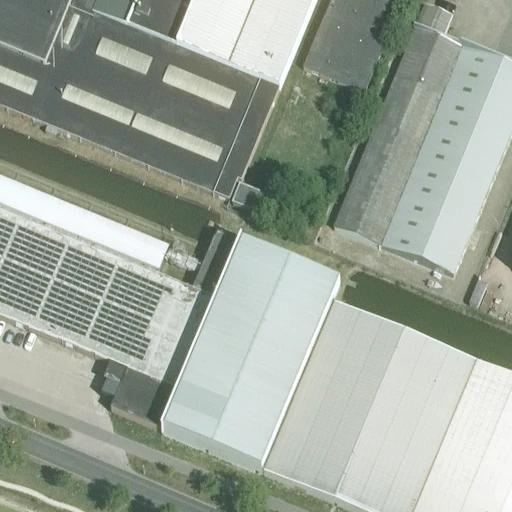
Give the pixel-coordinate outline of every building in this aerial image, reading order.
[(0,0),(0,111),(47,130),(45,135),(54,139),(56,134),(229,204),(237,184),(241,186),(279,93),(280,93),(317,0),(138,0),(126,31),(93,17),(100,0),(0,0)] [(374,42),(391,0),(333,0),(324,22),(303,72),(364,97),(385,47),(374,42)] [(429,13),(429,12),(424,10),(329,231),(447,282),(511,131),(511,74),(442,44),(451,22),(429,13)] [(0,194),(162,261),(172,236),(0,165),(0,194)] [(232,207),(257,217),(264,199),(239,189),(232,207)] [(511,511),(511,382),(476,367),(331,308),(339,288),(240,247),(238,252),(215,243),(193,295),(0,215),(0,321),(127,374),(111,414),(162,435),(161,437),(162,437),(163,436),(262,477),(262,476),(347,511),(511,511)]
